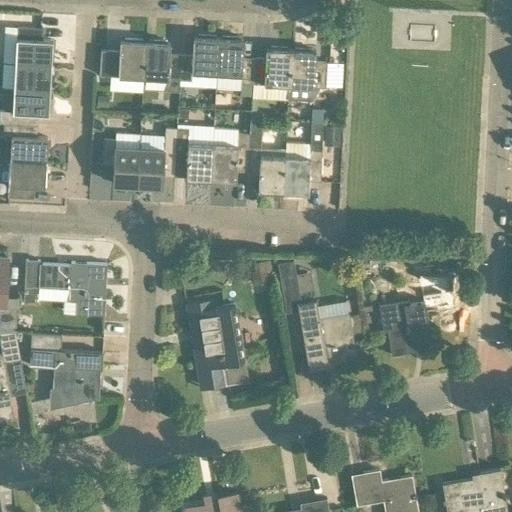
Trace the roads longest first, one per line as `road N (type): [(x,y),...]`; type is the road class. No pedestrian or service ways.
road 1 (residential): [(133,448),(486,388)]
road 2 (residential): [(73,225),(85,0)]
road 3 (residential): [(133,448),(140,233)]
road 4 (unclassified): [(486,388),(494,179)]
road 5 (residential): [(340,227),(162,217),(140,233)]
road 6 (residential): [(494,179),(503,0)]
road 7 (residential): [(296,0),(135,0)]
road 8 (residential): [(0,470),(133,448)]
